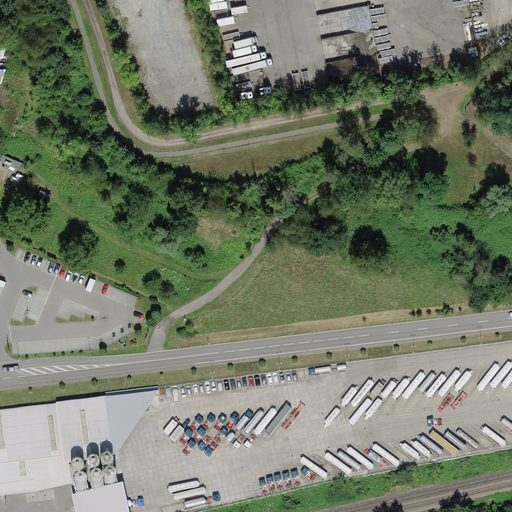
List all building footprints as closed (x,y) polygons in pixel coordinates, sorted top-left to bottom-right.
[(219,105),(207,46),(187,50),(198,109),(219,105)] [(159,103),(162,115),(177,111),(174,99),(159,103)] [(0,169),(25,178),(30,161),(5,153),(0,169)] [(0,494),(71,487),(68,464),(114,459),(160,395),(160,388),(105,394),(106,399),(0,411),(0,494)] [(102,467),(102,469),(104,471),(105,472),(107,472),(109,472),(111,471),(113,470),(114,468),(114,466),(114,464),(113,463),(111,461),(109,460),(107,460),(105,460),(104,462),(102,463),(102,465),(102,467)] [(88,470),(89,472),(90,473),(92,474),(94,475),(96,475),(98,474),(99,473),(100,471),(100,469),(100,467),(99,465),(98,464),(96,463),(94,463),(92,463),(90,464),(89,466),(88,468),(88,470)] [(72,474),(73,475),(74,477),(76,478),(78,479),(80,478),(81,478),(83,476),(84,475),(84,473),(84,471),(83,469),(82,468),(80,467),(78,466),(76,467),(74,468),(73,470),(72,472),(72,474)] [(105,480),(105,482),(107,484),(108,485),(110,485),(112,485),(114,485),(115,483),(116,482),(117,480),(117,478),(116,476),(114,474),(112,474),(110,473),(108,474),(107,475),(105,476),(105,478),(105,480)] [(91,484),(92,485),(93,487),(95,488),(97,489),(99,488),(100,488),(102,486),(103,485),(103,483),(103,481),(102,479),(101,478),(99,477),(97,477),(95,477),(93,478),(92,480),(91,482),(91,484)] [(75,487),(76,489),(77,491),(78,492),(80,492),(82,492),(84,491),(86,490),(87,488),(87,486),(87,485),(86,483),(84,481),(83,480),(81,480),(79,481),(77,482),(76,483),(75,485),(75,487)] [(76,497),(72,497),(74,507),(74,511),(130,511),(124,485),(76,497)]
